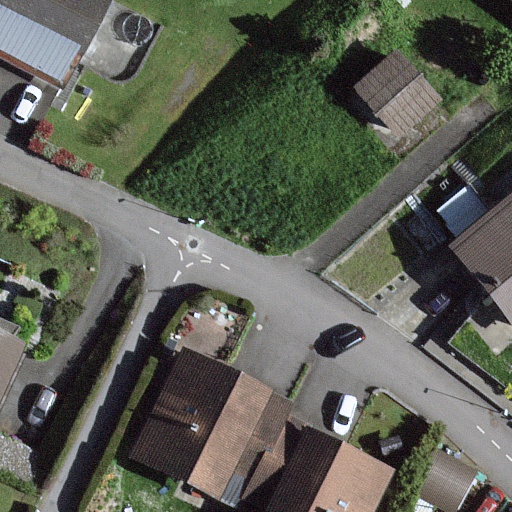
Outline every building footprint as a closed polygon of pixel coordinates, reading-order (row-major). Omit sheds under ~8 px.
[(0,0),(0,50),(64,83),(107,0),(0,0)] [(398,130),(436,98),(396,52),(359,84),(398,130)] [(511,201),(458,245),(511,311),(511,201)] [(0,335),(0,389),(20,345),(0,335)] [(269,392),(187,353),(138,456),(220,494),(269,392)] [(271,511),(370,511),(390,471),(311,432),(271,511)]
